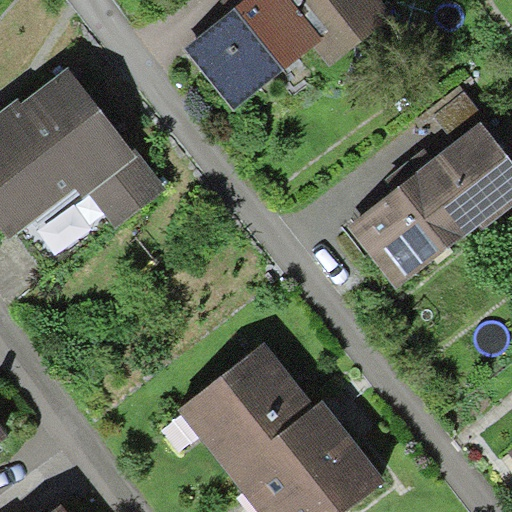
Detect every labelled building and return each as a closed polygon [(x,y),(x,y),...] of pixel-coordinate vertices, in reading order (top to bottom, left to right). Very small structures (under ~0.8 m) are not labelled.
[(253,0),(186,54),(236,117),(312,56),(326,74),(395,19),(379,0),(253,0)] [(62,78),(0,126),(0,228),(9,240),(73,190),(79,198),(89,191),(127,161),(62,78)] [(511,170),(481,131),(350,233),(397,292),(511,202),(511,170)] [(127,161),(89,191),(116,225),(154,195),(127,161)] [(257,511),(349,511),(382,486),(324,411),(318,415),(265,348),(180,415),(234,483),(257,511)] [(0,449),(9,443),(0,429),(0,449)]
